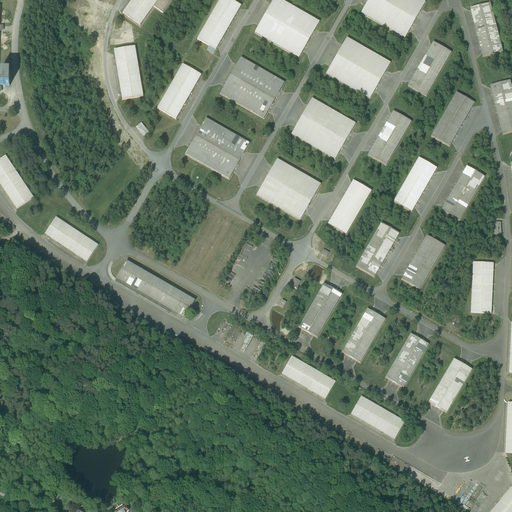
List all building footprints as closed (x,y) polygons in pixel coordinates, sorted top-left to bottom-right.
[(132,0),(123,14),(140,26),(153,7),(163,13),(171,0),(132,0)] [(229,0),(220,0),(197,40),(216,50),(241,6),(229,0)] [(319,23),(279,0),(274,0),(255,34),(298,59),(319,23)] [(425,3),(420,0),(368,0),(361,14),(405,39),(425,3)] [(490,4),(470,9),(483,58),(503,52),(490,4)] [(390,64),(347,39),(326,74),(370,100),(390,64)] [(433,43),(408,86),(426,97),(451,53),(433,43)] [(134,47),(114,51),(122,100),(143,97),(134,47)] [(205,57),(201,63),(206,66),(210,60),(205,57)] [(284,84),(241,58),(220,94),(264,119),(284,84)] [(183,65),(158,109),(176,119),(201,76),(183,65)] [(0,86),(9,87),(10,73),(0,72),(0,86)] [(511,87),(510,81),(490,86),(503,135),(511,132),(511,87)] [(474,103),(456,93),(431,137),(449,147),(474,103)] [(355,124),(312,99),(291,135),(335,160),(355,124)] [(393,112),(368,155),(386,166),(411,122),(393,112)] [(249,144),(206,119),(185,155),(229,180),(249,144)] [(149,134),(141,123),(136,128),(144,138),(149,134)] [(34,199),(5,157),(0,160),(0,185),(17,210),(34,199)] [(419,158),(393,202),(411,212),(437,169),(419,158)] [(321,185),(277,160),(256,196),(300,221),(321,185)] [(466,167),(441,211),(459,221),(484,177),(466,167)] [(353,181),(328,225),(346,235),(371,192),(353,181)] [(98,246),(56,218),(45,235),(87,263),(98,246)] [(399,234),(381,224),(356,267),(374,278),(399,234)] [(445,247),(427,236),(401,280),(419,290),(445,247)] [(329,253),(323,250),(320,255),(326,258),(329,253)] [(195,301),(126,262),(116,279),(185,319),(195,301)] [(493,264),(473,263),(470,314),(491,314),(493,264)] [(294,279),(290,286),(296,289),(300,282),(294,279)] [(324,284),(299,328),(317,338),(342,295),(324,284)] [(367,310),(342,353),(360,364),(385,320),(367,310)] [(410,335),(385,378),(403,389),(428,345),(410,335)] [(335,382),(292,357),(281,375),(325,400),(335,382)] [(454,360),(428,403),(446,414),(472,370),(454,360)] [(405,422),(361,397),(351,415),(394,440),(405,422)] [(428,477),(394,457),(389,465),(423,485),(428,477)] [(511,511),(511,487),(490,511),(511,511)]
